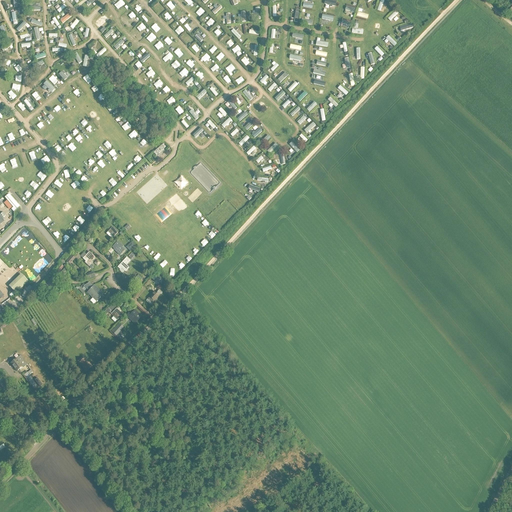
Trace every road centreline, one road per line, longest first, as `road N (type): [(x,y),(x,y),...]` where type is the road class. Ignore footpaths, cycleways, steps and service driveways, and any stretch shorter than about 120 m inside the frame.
road 1 (track): [(155,319),(456,0)]
road 2 (unclassified): [(0,484),(155,319)]
